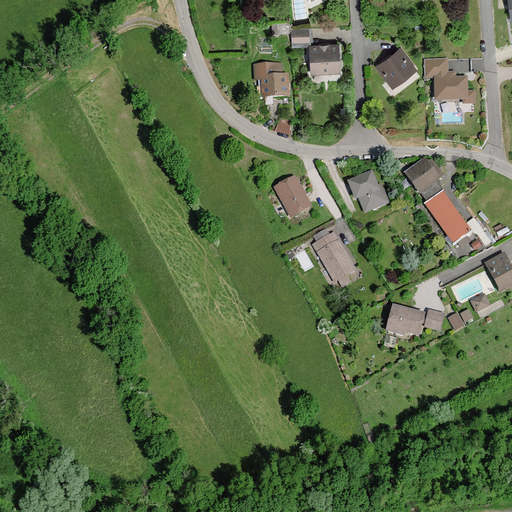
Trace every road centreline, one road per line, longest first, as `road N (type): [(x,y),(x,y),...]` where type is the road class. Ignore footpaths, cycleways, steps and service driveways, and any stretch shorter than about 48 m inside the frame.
road 1 (unclassified): [(363,153),(294,148),(234,119),(208,90),(181,0)]
road 2 (track): [(0,111),(132,19),(167,24),(199,67)]
road 3 (residential): [(485,0),(496,163)]
road 4 (residential): [(356,0),(363,153)]
road 5 (unclassified): [(496,163),(443,152),(363,153)]
